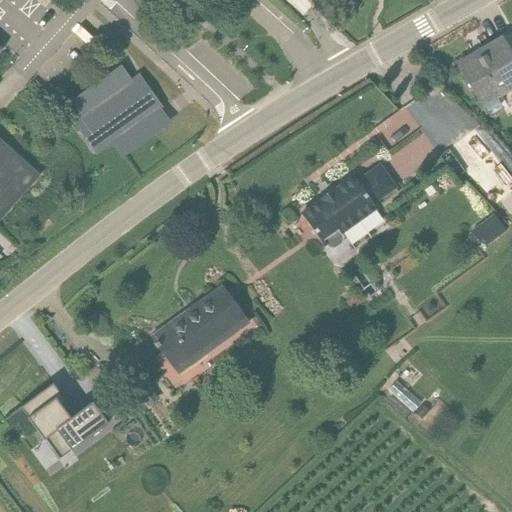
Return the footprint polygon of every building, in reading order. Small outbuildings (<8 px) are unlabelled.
[(201,33),(185,51),(240,103),(257,85),(201,33)] [(484,56),(460,70),(482,108),(483,108),(486,113),(500,106),(496,100),(511,90),(511,57),(501,39),(481,51),(484,56)] [(484,56),(481,51),(457,65),(460,70),(484,56)] [(143,119),(153,134),(169,122),(160,110),(162,109),(138,75),(130,80),(120,66),(69,102),(79,116),(71,122),(76,121),(83,116),(72,101),(118,69),(128,84),(135,79),(157,109),(143,119)] [(83,116),(76,121),(98,152),(112,142),(123,156),(153,134),(143,119),(157,109),(135,79),(128,84),(118,69),(72,101),(83,116)] [(387,146),(420,126),(408,107),(375,126),(387,146)] [(76,121),(71,122),(94,155),(98,152),(76,121)] [(0,220),(39,176),(0,141),(0,220)] [(319,201),(300,215),(323,248),(325,246),(327,249),(334,250),(341,245),(343,238),(353,250),(385,227),(374,211),(376,210),(373,205),(395,190),(378,166),(356,182),(352,177),(333,191),(332,189),(318,200),(319,201)] [(492,216),(470,232),(479,244),(482,242),(486,247),(505,232),(492,216)] [(180,317),(151,337),(155,344),(154,345),(175,375),(247,327),(223,291),(183,321),(180,317)] [(395,382),(387,391),(412,413),(419,403),(395,382)] [(47,389),(61,408),(66,404),(53,385),(47,389)] [(61,408),(47,389),(20,408),(57,461),(106,425),(91,404),(70,419),(61,408)] [(151,390),(139,398),(147,408),(158,400),(151,390)]
